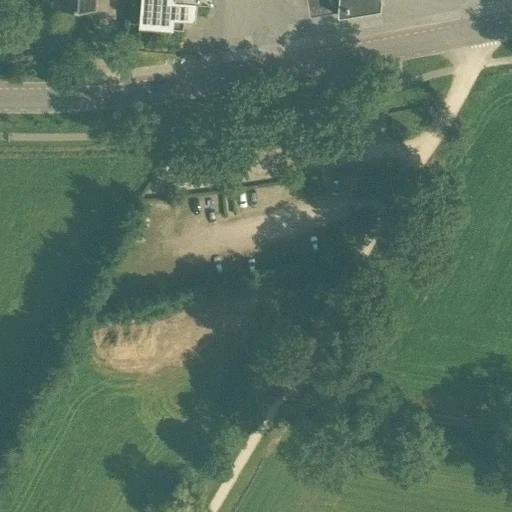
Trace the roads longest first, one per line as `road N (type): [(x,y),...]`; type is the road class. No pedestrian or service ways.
road 1 (secondary): [(493,33),(207,87),(0,100)]
road 2 (track): [(289,384),(511,422)]
